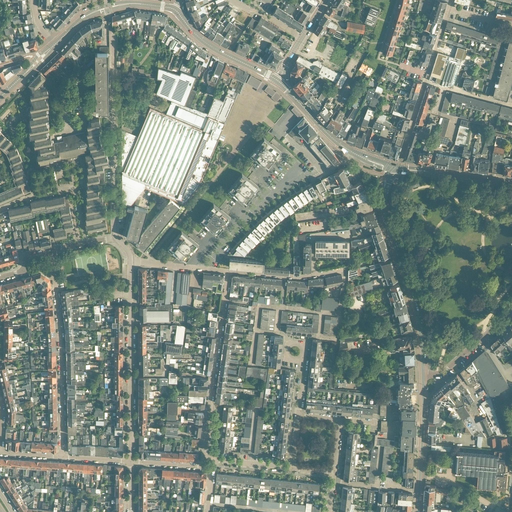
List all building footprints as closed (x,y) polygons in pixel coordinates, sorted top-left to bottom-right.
[(67,0),(62,0),(63,2),(72,3),(78,9),(81,5),(75,0),(74,0),(73,1),(72,0),(67,0)] [(195,3),(187,6),(189,12),(201,7),(200,5),(204,4),(202,0),(195,3)] [(296,6),(300,9),(302,7),(311,13),(315,6),(314,5),(306,0),(302,0),(300,4),(292,0),(290,3),(296,6)] [(337,0),(334,0),(330,7),(335,7),(341,8),(343,8),(341,16),(343,17),(346,17),(349,7),(348,6),(346,4),(345,5),(344,4),(337,0)] [(435,0),(430,18),(441,21),(444,13),(446,6),(448,1),(444,0),(435,0)] [(41,1),(41,7),(46,8),(45,9),(49,10),(49,2),(41,1)] [(286,5),(283,10),(286,12),(291,15),(296,6),(290,3),(288,2),(288,1),(286,4),(286,5)] [(61,3),(60,6),(63,6),(68,7),(74,13),(78,9),(72,3),(70,6),(69,5),(61,3)] [(201,7),(189,12),(193,21),(198,18),(207,12),(204,6),(204,5),(201,7)] [(225,11),(224,13),(228,15),(232,7),(229,5),(228,7),(225,11)] [(62,11),(64,12),(70,17),(74,13),(68,7),(63,6),(62,11)] [(272,14),(277,16),(281,9),(277,6),(272,13),(272,14)] [(370,6),(368,12),(377,15),(379,10),(370,6)] [(406,14),(407,9),(398,6),(396,12),(406,14)] [(335,11),(332,9),(329,8),(328,8),(325,12),(332,17),(341,20),(342,20),(343,17),(341,16),(334,14),(335,11)] [(496,17),(506,18),(506,13),(500,12),(501,8),(498,8),(497,13),(496,17)] [(277,16),(281,19),(286,12),(283,10),(281,9),(277,16)] [(295,18),(304,23),(309,15),(300,9),(295,18)] [(142,11),(134,10),(136,15),(137,23),(138,23),(137,29),(139,30),(140,28),(142,11)] [(129,11),(125,13),(129,26),(129,27),(132,26),(132,25),(133,24),(129,11)] [(139,30),(139,31),(142,31),(143,29),(144,20),(146,20),(148,12),(147,12),(142,11),(140,28),(139,30)] [(23,16),(11,19),(12,21),(13,20),(18,19),(31,17),(30,12),(23,14),(23,16)] [(70,17),(64,12),(60,16),(66,22),(70,17)] [(166,15),(166,14),(152,12),(150,27),(150,31),(149,34),(154,34),(155,27),(157,28),(157,29),(161,29),(162,27),(163,25),(164,24),(165,24),(165,19),(167,19),(167,15),(166,15)] [(198,18),(193,21),(197,27),(197,26),(200,25),(203,21),(204,21),(208,17),(206,14),(208,13),(208,12),(207,12),(198,18)] [(293,16),(291,15),(286,12),(281,19),(288,24),(292,17),(293,16)] [(377,15),(368,12),(366,17),(375,20),(377,15)] [(396,12),(395,17),(404,20),(406,14),(396,12)] [(125,13),(120,14),(124,27),(126,27),(127,27),(128,27),(128,26),(129,26),(125,13)] [(124,28),(120,14),(116,15),(118,24),(120,23),(122,29),(124,28)] [(330,19),(324,14),(318,22),(319,23),(325,27),(326,26),(336,30),(338,26),(329,21),(330,19)] [(57,16),(54,19),(56,20),(63,26),(66,23),(58,16),(57,16)] [(288,48),(292,43),(280,36),(283,31),(278,28),(278,27),(261,16),(258,21),(253,29),(270,40),(275,32),(280,36),(277,41),(288,48)] [(200,29),(204,33),(209,26),(210,23),(209,22),(211,19),(209,17),(205,23),(200,29)] [(288,24),(294,27),(298,21),(292,17),(288,24)] [(373,25),(375,20),(366,17),(364,22),(373,25)] [(402,25),(404,20),(395,17),(393,22),(402,25)] [(426,25),(426,30),(431,31),(437,32),(438,33),(441,22),(429,18),(427,24),(426,25)] [(53,19),(50,22),(51,23),(53,25),(57,28),(58,29),(58,30),(59,30),(63,26),(56,20),(54,19),(53,19)] [(102,19),(94,22),(96,30),(98,36),(98,39),(99,39),(101,39),(101,36),(100,36),(99,35),(104,35),(104,21),(102,19)] [(209,26),(204,33),(208,36),(213,29),(211,28),(215,22),(213,20),(210,23),(209,26)] [(304,24),(298,21),(294,27),(299,31),(304,24)] [(347,21),(345,30),(363,33),(365,24),(347,21)] [(98,36),(96,30),(94,22),(90,23),(89,24),(91,31),(92,31),(94,30),(95,34),(96,37),(98,36)] [(232,24),(229,22),(223,31),(226,33),(232,24)] [(393,22),(391,27),(401,30),(402,25),(393,22)] [(161,30),(158,37),(162,39),(165,33),(170,26),(166,23),(165,25),(161,30)] [(208,36),(212,39),(220,26),(218,24),(216,23),(213,29),(208,36)] [(319,23),(319,24),(314,32),(313,31),(320,36),(324,30),(334,34),(333,35),(343,39),(345,34),(336,30),(326,26),(325,27),(319,23)] [(220,26),(212,39),(220,44),(224,37),(218,33),(219,31),(220,31),(224,26),(221,24),(220,26)] [(224,37),(220,44),(229,49),(233,42),(241,29),(232,24),(226,33),(224,37)] [(458,25),(458,26),(455,34),(460,36),(463,27),(458,25)] [(167,34),(169,36),(174,28),(170,26),(165,33),(162,39),(161,41),(163,42),(167,34)] [(79,30),(84,36),(85,36),(88,44),(91,44),(90,39),(84,27),(79,30)] [(399,35),(401,30),(391,27),(390,32),(399,35)] [(460,36),(460,38),(465,40),(466,37),(468,28),(463,27),(460,36)] [(170,39),(172,40),(173,38),(178,31),(174,28),(169,36),(165,43),(167,45),(170,39)] [(86,43),(82,38),(84,36),(79,30),(75,35),(81,40),(84,45),(86,43)] [(32,41),(28,42),(31,50),(36,49),(37,47),(35,36),(34,31),(30,32),(32,41)] [(175,41),(177,42),(182,34),(178,31),(173,38),(172,40),(169,46),(170,47),(169,48),(171,49),(175,41)] [(390,32),(388,37),(397,40),(399,35),(390,32)] [(418,34),(417,37),(425,39),(435,42),(437,35),(430,33),(429,36),(421,33),(421,35),(418,34)] [(480,45),(485,47),(489,35),(487,34),(484,33),(481,42),(480,45)] [(20,42),(17,43),(18,46),(20,54),(25,52),(23,44),(22,41),(20,34),(18,35),(20,42)] [(177,42),(173,49),(177,51),(181,44),(186,37),(182,34),(177,42)] [(77,44),(79,42),(81,46),(84,45),(81,40),(75,35),(71,39),(77,44)] [(490,48),(492,45),(494,36),(489,35),(485,47),(490,48)] [(177,51),(175,54),(177,56),(182,48),(186,51),(191,40),(186,37),(181,44),(177,51)] [(397,42),(397,40),(388,37),(387,42),(386,42),(396,45),(397,42)] [(27,39),(22,41),(23,44),(25,52),(31,50),(28,42),(27,39)] [(77,44),(71,39),(67,43),(80,54),(81,52),(75,47),(76,45),(77,44)] [(422,50),(431,53),(434,42),(435,42),(425,39),(424,42),(423,46),(417,44),(406,41),(405,45),(422,50)] [(194,56),(198,46),(191,40),(186,51),(187,52),(185,57),(189,58),(191,53),(193,55),(194,56)] [(495,84),(496,84),(493,95),(493,96),(493,97),(507,101),(507,100),(511,82),(511,40),(508,40),(497,82),(496,81),(495,84)] [(239,43),(235,52),(245,56),(249,48),(245,46),(246,44),(244,42),(242,45),(239,43)] [(386,42),(384,47),(394,50),(396,45),(386,42)] [(17,43),(12,45),(13,47),(15,55),(20,54),(18,46),(17,43)] [(67,43),(64,47),(76,58),(80,54),(67,43)] [(254,54),(251,59),(257,61),(268,67),(269,66),(270,64),(276,68),(286,53),(285,52),(271,43),(268,49),(267,48),(265,50),(266,51),(266,52),(263,58),(260,56),(259,57),(254,54)] [(12,45),(5,47),(8,57),(15,55),(13,47),(12,45)] [(196,56),(194,60),(195,61),(194,63),(197,65),(199,60),(200,59),(199,59),(203,49),(198,46),(194,56),(196,56)] [(64,47),(60,51),(66,56),(68,55),(71,57),(72,56),(74,60),(76,58),(64,47)] [(392,56),(394,50),(384,47),(382,53),(392,56)] [(458,47),(454,57),(462,59),(463,59),(463,60),(465,58),(466,57),(466,55),(467,54),(467,52),(467,50),(466,49),(466,50),(465,49),(458,47)] [(201,60),(198,68),(200,69),(206,53),(207,52),(203,49),(199,59),(200,59),(199,60),(201,60)] [(422,50),(421,53),(423,54),(421,59),(429,62),(431,53),(422,50)] [(60,51),(56,55),(66,65),(67,63),(63,59),(65,57),(60,51)] [(435,61),(431,75),(437,77),(436,81),(437,82),(439,84),(441,85),(444,86),(445,85),(448,86),(448,85),(451,86),(451,85),(453,86),(454,86),(454,85),(451,84),(456,68),(458,64),(460,65),(462,59),(454,57),(443,54),(443,53),(438,52),(435,61)] [(96,113),(108,112),(108,54),(108,53),(95,53),(96,113)] [(207,63),(210,55),(206,53),(200,69),(199,71),(201,71),(204,65),(206,66),(207,63)] [(66,65),(56,55),(52,59),(57,64),(59,62),(64,67),(66,65)] [(299,55),(296,60),(297,61),(296,61),(305,66),(305,65),(321,74),(324,75),(337,82),(342,74),(321,63),(322,62),(317,59),(313,60),(312,62),(311,62),(311,61),(309,60),(309,61),(306,59),(306,58),(304,57),(303,58),(299,55)] [(207,76),(207,79),(207,81),(208,84),(213,72),(218,59),(212,56),(208,67),(208,68),(210,69),(209,71),(208,74),(207,76)] [(52,59),(48,62),(58,73),(60,71),(55,66),(57,64),(52,59)] [(208,84),(208,85),(213,88),(224,62),(218,59),(213,72),(208,84)] [(296,61),(295,61),(293,64),(292,67),(291,71),(291,74),(291,78),(292,82),(294,86),(302,78),(300,75),(305,66),(296,61)] [(48,62),(45,66),(50,71),(52,69),(57,74),(58,73),(48,62)] [(363,62),(359,69),(367,73),(363,79),(367,81),(370,75),(374,69),(363,62)] [(229,65),(226,63),(221,76),(227,78),(232,67),(229,65)] [(10,71),(4,76),(7,80),(22,68),(20,64),(12,67),(8,68),(10,71)] [(189,67),(182,64),(180,70),(187,73),(189,67)] [(50,71),(45,66),(41,69),(51,80),(53,78),(50,75),(50,76),(48,73),(50,71)] [(387,77),(391,69),(386,66),(382,75),(387,77)] [(221,138),(222,138),(223,138),(223,137),(223,136),(223,135),(222,135),(220,135),(225,123),(226,119),(207,112),(205,111),(204,111),(193,107),(192,108),(184,105),(195,77),(180,71),(179,74),(163,69),(158,67),(157,79),(162,79),(156,93),(171,100),(166,114),(150,107),(150,108),(138,136),(137,136),(121,129),(122,201),(130,206),(145,187),(184,204),(202,182),(201,183),(200,182),(211,156),(218,138),(219,136),(221,137),(221,138)] [(226,80),(225,83),(228,84),(230,77),(232,78),(236,69),(234,67),(233,68),(232,67),(227,78),(226,80)] [(236,69),(232,78),(244,83),(248,73),(237,68),(236,69)] [(387,77),(392,80),(396,71),(391,69),(387,77)] [(400,74),(401,73),(396,71),(392,80),(397,82),(400,74)] [(463,72),(462,78),(464,79),(463,85),(462,87),(463,87),(464,87),(475,81),(475,80),(466,78),(467,75),(465,71),(463,72)] [(40,85),(43,82),(46,78),(40,72),(28,85),(32,88),(33,95),(31,96),(30,96),(33,106),(28,107),(27,107),(27,108),(27,109),(27,111),(27,112),(28,113),(29,114),(32,129),(29,129),(30,133),(29,133),(30,137),(35,136),(35,139),(34,139),(35,143),(34,143),(35,147),(39,146),(41,153),(37,153),(39,161),(40,161),(40,164),(48,163),(48,162),(49,162),(48,159),(56,157),(57,158),(60,157),(60,160),(64,159),(78,156),(82,155),(85,155),(86,159),(87,158),(89,164),(87,165),(88,169),(88,172),(87,172),(88,176),(87,176),(88,179),(87,180),(88,183),(87,183),(88,187),(87,187),(87,191),(88,194),(86,195),(87,198),(87,202),(86,202),(87,206),(86,206),(87,209),(86,209),(87,213),(86,213),(86,214),(87,217),(85,217),(86,217),(86,221),(87,224),(85,224),(85,225),(86,227),(86,228),(86,229),(87,228),(88,232),(92,231),(92,232),(97,231),(96,230),(102,228),(103,230),(107,229),(105,220),(101,221),(101,218),(105,217),(104,214),(105,214),(105,210),(104,207),(106,206),(105,202),(103,202),(102,200),(102,195),(99,196),(97,189),(99,189),(98,182),(99,181),(98,174),(100,174),(99,170),(102,170),(104,170),(103,166),(102,162),(108,161),(107,157),(106,157),(105,154),(104,150),(103,150),(102,147),(101,147),(101,143),(99,144),(98,138),(99,137),(99,134),(99,133),(98,130),(100,130),(99,126),(99,123),(100,122),(99,118),(91,120),(91,123),(87,124),(88,131),(67,136),(63,137),(64,140),(61,141),(52,143),(50,136),(49,136),(48,136),(47,137),(46,134),(47,133),(46,130),(47,130),(49,129),(48,125),(47,125),(46,119),(47,119),(47,118),(48,118),(48,115),(48,114),(47,114),(46,111),(47,111),(46,108),(49,107),(48,105),(48,103),(47,103),(46,97),(48,96),(48,93),(47,92),(47,88),(46,89),(45,89),(41,90),(40,85)] [(342,74),(337,82),(332,92),(336,94),(347,75),(343,73),(342,74)] [(294,86),(301,94),(310,86),(314,82),(310,77),(310,76),(309,75),(308,76),(306,74),(304,76),(302,78),(294,86)] [(251,75),(248,82),(258,87),(256,89),(262,92),(278,100),(283,91),(251,75)] [(404,79),(403,82),(406,83),(407,83),(420,87),(422,82),(414,80),(414,82),(406,80),(404,79)] [(464,87),(463,87),(464,88),(463,88),(465,89),(472,91),(473,86),(476,87),(477,86),(479,81),(477,79),(475,80),(475,81),(464,87)] [(314,82),(310,86),(301,94),(306,99),(320,86),(318,84),(315,81),(314,82)] [(401,82),(401,84),(402,84),(412,88),(411,91),(419,93),(420,87),(407,83),(406,83),(403,82),(402,82),(401,82)] [(428,84),(428,83),(428,84),(426,90),(433,93),(435,86),(428,84)] [(306,99),(309,104),(316,97),(314,95),(319,91),(321,87),(320,86),(306,99)] [(237,92),(228,88),(225,97),(224,100),(223,100),(214,96),(207,112),(226,119),(237,92)] [(316,97),(309,104),(317,112),(324,106),(325,105),(327,100),(329,98),(331,93),(328,92),(329,90),(323,89),(321,95),(318,98),(316,97)] [(370,89),(365,98),(370,100),(371,101),(375,91),(372,90),(370,89)] [(192,90),(186,105),(190,107),(196,92),(192,90)] [(433,93),(426,90),(424,97),(431,99),(435,100),(436,97),(432,96),(433,93)] [(371,101),(370,105),(376,107),(379,100),(378,100),(379,97),(381,93),(375,91),(371,101)] [(403,94),(402,95),(405,97),(405,99),(408,100),(407,101),(415,104),(417,98),(409,96),(409,97),(404,95),(404,94),(403,94)] [(429,106),(431,99),(424,97),(422,103),(429,106)] [(334,104),(329,98),(327,100),(324,106),(317,112),(324,121),(328,118),(328,117),(330,115),(329,115),(331,113),(333,111),(332,108),(330,108),(329,107),(330,106),(331,107),(332,107),(334,106),(334,104)] [(405,101),(403,106),(406,107),(408,107),(408,108),(413,110),(415,104),(407,101),(405,101)] [(429,106),(422,103),(420,109),(427,112),(429,106)] [(501,106),(498,118),(504,119),(504,116),(507,107),(501,106)] [(403,114),(411,116),(413,110),(408,108),(408,107),(406,107),(403,114)] [(362,123),(367,125),(372,115),(373,115),(375,110),(368,108),(366,114),(362,123)] [(425,118),(427,112),(420,109),(418,116),(425,118)] [(334,114),(327,124),(332,129),(342,112),(339,110),(338,111),(336,110),(334,114)] [(337,133),(345,121),(342,118),(345,114),(342,112),(332,129),(337,133)] [(350,133),(347,140),(355,144),(362,123),(366,114),(362,113),(360,115),(360,116),(356,124),(354,129),(353,129),(351,133),(350,133)] [(379,113),(376,122),(383,124),(384,124),(385,120),(384,120),(386,115),(379,113)] [(394,121),(393,125),(407,129),(409,123),(410,119),(401,116),(396,114),(395,118),(400,119),(399,121),(398,120),(398,122),(394,121)] [(423,124),(425,118),(418,116),(416,122),(423,124)] [(310,145),(324,161),(328,165),(333,161),(334,163),(340,160),(333,153),(334,153),(320,136),(319,136),(318,136),(318,135),(318,134),(317,134),(316,133),(317,132),(304,117),(300,120),(297,124),(301,128),(299,130),(307,140),(308,139),(311,143),(310,145)] [(469,127),(470,121),(461,119),(460,125),(469,127)] [(337,133),(344,138),(348,131),(351,124),(345,121),(337,133)] [(372,127),(381,130),(383,124),(376,122),(374,121),(372,127)] [(362,123),(355,144),(361,146),(362,146),(363,146),(370,126),(367,125),(362,123)] [(455,144),(458,144),(464,146),(467,133),(469,127),(460,125),(456,140),(455,144)] [(404,158),(403,158),(403,160),(404,160),(405,160),(411,161),(414,153),(414,150),(412,149),(413,146),(414,146),(417,137),(422,138),(426,127),(423,126),(422,128),(420,128),(419,132),(413,130),(404,157),(404,158)] [(388,155),(397,158),(398,158),(406,132),(396,129),(395,132),(393,140),(392,140),(390,148),(388,155)] [(484,147),(483,150),(486,151),(487,151),(488,148),(491,148),(494,135),(495,132),(493,131),(489,130),(484,147)] [(0,145),(5,150),(12,143),(9,140),(8,141),(4,138),(3,137),(4,136),(0,131),(0,145)] [(375,151),(376,150),(378,141),(373,139),(375,133),(372,132),(367,148),(375,151)] [(492,172),(499,173),(500,163),(501,163),(504,148),(507,139),(508,135),(495,132),(494,135),(496,136),(497,136),(495,146),(493,152),(494,152),(492,162),(493,162),(492,172)] [(470,133),(467,133),(464,146),(463,149),(460,168),(467,169),(468,168),(468,167),(471,151),(467,150),(469,140),(470,133)] [(449,138),(438,135),(436,141),(447,144),(449,138)] [(385,138),(380,136),(380,137),(378,141),(376,150),(377,148),(381,149),(380,152),(388,155),(390,148),(392,140),(385,138)] [(271,144),(270,142),(264,137),(250,154),(256,160),(257,160),(267,169),(270,165),(282,151),(272,143),(271,144)] [(470,169),(478,170),(479,161),(480,159),(482,154),(477,153),(479,141),(476,141),(474,145),(471,168),(470,169)] [(419,152),(416,161),(422,162),(422,160),(425,161),(425,162),(429,163),(433,152),(434,150),(434,148),(425,145),(424,147),(422,153),(419,152)] [(29,187),(29,186),(27,183),(26,183),(24,181),(26,180),(23,173),(24,173),(23,169),(22,169),(21,166),(22,166),(20,159),(21,158),(18,151),(16,151),(15,148),(9,151),(7,152),(12,164),(11,165),(14,171),(13,172),(15,178),(14,179),(17,186),(0,193),(0,204),(3,203),(2,202),(5,201),(5,202),(9,200),(9,199),(11,198),(12,199),(16,197),(15,196),(18,195),(19,196),(24,194),(24,193),(30,191),(29,187)] [(414,153),(411,161),(416,161),(419,152),(419,150),(418,150),(418,151),(416,151),(416,153),(414,153)] [(434,164),(448,166),(450,151),(449,151),(449,152),(449,155),(436,153),(434,164)] [(448,166),(459,168),(461,153),(460,153),(459,157),(456,156),(456,153),(455,152),(450,151),(448,166)] [(500,163),(499,173),(503,174),(510,175),(511,171),(511,172),(511,170),(511,169),(511,158),(511,159),(510,159),(505,158),(504,164),(501,163),(500,163)] [(488,172),(490,160),(485,159),(480,159),(479,161),(478,170),(488,172)] [(328,188),(333,187),(342,185),(349,181),(347,176),(348,175),(347,176),(343,168),(326,177),(315,183),(320,192),(322,190),(326,188),(328,188)] [(234,195),(235,196),(245,204),(248,200),(260,187),(250,179),(249,179),(248,178),(247,177),(242,173),(228,190),(234,195)] [(333,187),(328,188),(328,190),(330,190),(331,193),(344,190),(344,189),(347,189),(348,190),(351,194),(363,188),(360,181),(353,185),(351,183),(350,183),(344,185),(343,185),(342,185),(333,187)] [(310,183),(306,185),(306,186),(312,197),(317,194),(311,183),(310,183)] [(305,186),(301,188),(300,189),(307,200),(312,197),(306,186),(305,186)] [(347,202),(341,203),(341,204),(342,205),(348,204),(350,204),(367,196),(363,188),(351,194),(351,195),(350,195),(352,199),(346,201),(347,202)] [(300,189),(296,192),(295,192),(302,203),(307,200),(300,189)] [(295,192),(291,195),(290,195),(298,206),(302,203),(295,192)] [(290,196),(286,198),(285,199),(293,210),(298,206),(290,195),(290,196)] [(31,211),(32,215),(33,215),(33,212),(45,209),(46,210),(59,207),(60,206),(69,204),(67,196),(64,197),(64,196),(59,197),(59,198),(57,199),(56,198),(52,199),(52,200),(49,201),(49,199),(45,200),(42,201),(42,199),(34,201),(34,202),(31,203),(31,206),(32,210),(31,211)] [(367,196),(350,204),(352,211),(360,208),(363,210),(372,207),(367,196)] [(127,208),(132,210),(134,210),(126,237),(138,240),(135,244),(144,251),(180,207),(170,199),(140,236),(147,209),(135,206),(134,208),(127,206),(127,208)] [(285,199),(281,202),(280,202),(288,213),(293,210),(285,199)] [(280,203),(276,205),(276,206),(284,216),(288,213),(280,202),(280,203)] [(231,217),(223,210),(221,209),(219,208),(213,203),(199,220),(205,225),(216,234),(219,230),(220,231),(231,217)] [(63,227),(65,228),(66,234),(68,233),(67,229),(71,229),(71,232),(73,232),(72,228),(71,225),(73,225),(72,221),(71,221),(70,218),(71,218),(70,213),(69,214),(69,211),(70,211),(69,206),(69,204),(60,206),(59,207),(63,227)] [(9,210),(10,219),(10,220),(13,219),(32,215),(31,211),(30,206),(27,207),(27,206),(23,207),(23,208),(20,209),(20,207),(15,208),(16,209),(13,210),(13,209),(8,210),(9,210)] [(276,206),(272,209),(271,210),(279,220),(284,216),(276,206)] [(271,210),(267,213),(266,214),(275,224),(279,220),(271,210)] [(347,219),(344,220),(344,223),(359,221),(360,222),(376,216),(373,210),(362,213),(362,212),(357,214),(358,217),(347,219)] [(266,214),(263,217),(262,217),(271,227),(275,224),(266,214)] [(365,226),(365,227),(378,222),(376,216),(360,222),(359,221),(342,223),(339,224),(336,224),(333,224),(330,225),(330,227),(328,228),(327,231),(352,228),(352,225),(360,224),(361,227),(365,226)] [(262,218),(258,221),(257,221),(266,231),(271,227),(262,217),(262,218)] [(38,233),(49,230),(47,221),(47,218),(46,218),(46,219),(35,221),(38,233)] [(257,222),(254,225),(253,226),(262,235),(266,231),(257,221),(257,222)] [(371,232),(380,229),(378,222),(365,227),(366,230),(363,231),(364,234),(366,233),(366,234),(371,232)] [(253,226),(250,229),(249,230),(258,239),(262,235),(253,226)] [(67,236),(66,234),(65,228),(63,227),(53,229),(53,230),(55,238),(56,238),(58,237),(58,239),(61,238),(67,237),(67,236)] [(364,239),(351,240),(352,246),(353,247),(358,245),(383,237),(380,229),(371,232),(372,236),(363,238),(364,239)] [(28,245),(29,250),(34,249),(33,241),(31,241),(28,230),(25,230),(28,245)] [(248,230),(245,233),(245,234),(254,243),(258,239),(249,230),(248,230)] [(14,236),(15,241),(15,242),(16,247),(16,248),(22,247),(20,239),(18,239),(16,231),(13,232),(14,236)] [(35,249),(40,248),(38,240),(36,240),(34,231),(31,232),(35,249)] [(199,245),(194,240),(189,236),(189,237),(187,235),(181,231),(167,248),(177,256),(184,262),(188,258),(199,245)] [(41,232),(38,233),(41,248),(51,245),(50,239),(51,238),(50,234),(42,236),(41,232)] [(305,234),(298,235),(298,238),(297,232),(293,232),(294,255),(299,255),(299,270),(307,270),(307,273),(307,274),(310,273),(310,270),(311,270),(311,243),(305,243),(305,234)] [(244,234),(241,238),(241,239),(250,247),(254,243),(245,234),(244,234)] [(383,237),(358,245),(360,250),(373,245),(373,246),(374,246),(385,242),(383,237)] [(240,239),(237,242),(237,243),(247,252),(250,247),(241,239),(240,239)] [(385,242),(374,246),(375,249),(373,250),(374,251),(371,252),(373,260),(389,255),(385,242)] [(13,243),(10,243),(11,246),(12,248),(15,262),(19,261),(17,253),(16,248),(14,249),(13,245),(13,243)] [(247,252),(237,243),(236,243),(227,254),(232,255),(233,254),(244,255),(247,252)] [(3,245),(1,246),(2,249),(6,264),(11,263),(8,255),(6,256),(3,245)] [(229,258),(228,267),(263,270),(262,272),(289,274),(289,267),(264,265),(264,261),(229,258)] [(377,266),(378,269),(382,268),(382,269),(393,265),(390,259),(369,264),(370,268),(377,266)] [(378,269),(369,272),(370,275),(372,274),(372,276),(378,274),(379,278),(381,277),(383,277),(385,276),(395,272),(393,265),(382,269),(382,268),(378,269)] [(146,269),(138,268),(138,277),(146,277),(146,276),(149,276),(150,273),(146,274),(146,269)] [(203,272),(202,286),(210,287),(210,285),(212,285),(217,285),(216,291),(222,292),(222,289),(224,274),(210,273),(203,272)] [(383,277),(381,277),(383,285),(387,283),(387,284),(397,280),(398,280),(395,272),(385,276),(383,277)] [(41,273),(31,276),(33,282),(39,280),(41,282),(45,276),(41,273)] [(231,283),(230,292),(233,292),(234,286),(234,287),(235,284),(239,284),(240,276),(233,275),(232,276),(231,283)] [(341,275),(332,276),(334,284),(343,282),(341,275)] [(45,276),(41,282),(43,283),(44,287),(42,287),(42,288),(42,290),(50,288),(49,279),(45,276)] [(26,277),(21,279),(23,287),(24,290),(26,290),(27,294),(30,293),(29,290),(26,277)] [(19,279),(16,280),(18,288),(19,291),(21,291),(23,298),(26,297),(24,290),(23,287),(21,279),(19,280),(19,279)] [(347,288),(347,292),(346,295),(346,297),(365,292),(366,292),(366,291),(373,289),(371,284),(371,281),(353,286),(352,286),(347,288)] [(9,282),(6,283),(9,291),(11,290),(13,297),(15,296),(14,292),(12,282),(10,282),(9,282)] [(388,294),(386,295),(388,301),(403,296),(399,283),(398,283),(390,286),(390,288),(388,289),(388,290),(386,291),(388,294)] [(65,291),(61,292),(62,297),(70,297),(70,296),(76,296),(75,293),(77,293),(83,292),(88,292),(89,291),(89,288),(77,289),(73,290),(66,291),(65,291)] [(193,289),(192,293),(194,293),(193,298),(194,299),(198,299),(199,294),(206,295),(207,292),(207,291),(203,290),(203,289),(193,288),(193,289)] [(230,293),(229,300),(237,301),(238,298),(238,294),(230,293)] [(403,296),(388,301),(389,302),(390,302),(391,303),(393,302),(394,304),(405,301),(403,296)] [(405,301),(394,304),(384,308),(384,307),(378,309),(379,314),(394,310),(395,313),(407,310),(405,301)] [(155,306),(140,306),(140,321),(171,321),(171,305),(160,304),(160,302),(155,302),(155,306)] [(1,317),(0,317),(1,320),(13,316),(13,314),(18,313),(18,310),(17,310),(14,311),(0,315),(1,317)] [(216,320),(217,312),(209,311),(203,310),(202,315),(201,314),(201,318),(202,318),(216,320)] [(392,314),(394,323),(399,321),(409,318),(407,310),(395,313),(392,314)] [(412,329),(409,318),(399,321),(394,323),(390,324),(393,334),(402,332),(405,331),(405,332),(409,331),(409,330),(412,329)] [(174,335),(174,339),(175,339),(175,344),(182,345),(184,330),(186,330),(186,327),(185,327),(185,326),(178,325),(177,325),(177,328),(176,335),(174,335)] [(509,342),(511,346),(511,345),(511,326),(503,334),(508,340),(509,342)] [(340,339),(340,343),(347,342),(357,340),(356,334),(340,339)] [(503,334),(498,338),(505,347),(507,345),(511,351),(511,346),(509,342),(508,340),(503,334)] [(408,337),(408,335),(393,338),(394,342),(393,342),(392,343),(393,344),(393,345),(395,345),(395,349),(414,348),(413,344),(413,343),(412,343),(411,340),(412,339),(411,338),(410,337),(410,336),(408,337)] [(224,337),(223,342),(237,344),(240,344),(240,341),(240,340),(232,339),(232,338),(232,337),(224,336),(224,337)] [(491,344),(491,345),(491,344),(501,358),(504,355),(500,351),(505,347),(498,338),(491,344)] [(164,351),(173,353),(181,354),(182,345),(175,344),(165,342),(164,351)] [(348,349),(347,342),(340,343),(338,354),(340,355),(341,350),(348,349)] [(395,349),(391,350),(391,352),(399,352),(400,364),(415,363),(414,349),(414,348),(395,349)] [(484,350),(473,360),(480,373),(490,396),(491,397),(502,433),(506,432),(507,432),(507,429),(507,428),(502,403),(500,391),(509,386),(502,375),(500,376),(484,350)] [(473,360),(466,366),(475,377),(474,378),(477,381),(480,380),(490,396),(480,373),(473,360)] [(247,366),(245,366),(239,365),(239,370),(238,375),(242,376),(242,377),(262,379),(264,379),(266,379),(267,369),(247,366)] [(413,366),(398,366),(398,372),(403,372),(403,375),(403,376),(408,375),(408,376),(413,376),(413,366)] [(460,371),(463,375),(468,383),(470,386),(470,387),(471,387),(472,387),(474,385),(473,383),(477,381),(474,378),(475,377),(466,366),(460,371)] [(12,372),(0,374),(0,376),(1,380),(8,378),(8,376),(13,375),(12,372)] [(173,372),(169,372),(168,383),(176,384),(177,384),(177,372),(173,372)] [(457,374),(453,378),(460,386),(463,391),(464,391),(463,392),(464,395),(469,391),(461,379),(457,374)] [(453,378),(448,382),(459,394),(461,397),(455,403),(453,404),(452,405),(455,409),(463,404),(464,406),(465,405),(462,396),(460,393),(463,391),(460,386),(453,378)] [(360,380),(360,381),(363,383),(366,384),(367,385),(370,386),(372,386),(373,386),(374,386),(375,386),(377,386),(379,385),(380,385),(381,385),(382,385),(384,385),(385,385),(386,386),(387,386),(388,386),(389,387),(391,387),(393,387),(396,387),(396,393),(410,393),(411,388),(412,388),(412,386),(413,385),(413,382),(403,381),(384,381),(379,380),(360,380)] [(448,382),(441,388),(455,403),(461,397),(459,394),(448,382)] [(441,388),(434,394),(452,402),(453,404),(455,403),(441,388)] [(175,401),(177,402),(205,402),(206,389),(189,389),(188,393),(185,393),(185,395),(175,395),(175,401)] [(464,395),(463,395),(469,403),(473,400),(469,394),(470,393),(469,391),(464,395)] [(396,393),(396,398),(392,398),(392,397),(387,397),(385,397),(385,400),(384,400),(384,404),(386,404),(392,405),(397,405),(398,405),(400,405),(411,406),(412,405),(413,402),(411,401),(411,399),(410,399),(410,393),(396,393)] [(434,394),(431,399),(436,400),(441,403),(441,405),(445,405),(451,408),(448,415),(459,419),(461,418),(456,410),(455,409),(452,405),(453,404),(452,402),(434,394)] [(497,434),(502,433),(491,397),(490,396),(481,402),(486,411),(497,434)] [(177,402),(175,401),(167,401),(167,414),(177,414),(177,402)] [(430,401),(430,409),(442,410),(444,410),(444,409),(443,408),(439,407),(439,406),(436,402),(431,401),(430,401)] [(7,407),(6,407),(7,410),(16,411),(19,411),(19,410),(19,409),(19,408),(19,407),(18,407),(18,406),(22,405),(21,402),(19,403),(7,406),(7,407)] [(372,413),(377,413),(378,402),(377,402),(376,404),(368,404),(367,417),(372,417),(372,413)] [(463,404),(455,409),(456,410),(461,418),(472,433),(473,434),(473,435),(475,435),(478,436),(482,437),(486,437),(482,431),(476,422),(468,411),(465,407),(464,406),(463,404)] [(224,405),(223,409),(223,414),(232,415),(232,406),(224,405)] [(400,416),(401,416),(401,419),(401,421),(400,432),(400,433),(405,433),(415,434),(416,422),(414,422),(414,419),(414,417),(415,417),(415,408),(415,407),(411,407),(411,406),(400,405),(400,416)] [(429,416),(429,420),(435,420),(435,421),(435,425),(441,426),(442,423),(443,419),(439,417),(429,416)] [(461,418),(458,425),(460,426),(464,427),(463,431),(464,432),(472,433),(461,418)] [(486,418),(476,422),(482,431),(485,429),(487,434),(493,432),(486,418)] [(168,436),(175,437),(177,437),(178,425),(166,425),(165,436),(168,436)] [(188,434),(195,435),(200,436),(201,426),(196,426),(190,425),(188,434)] [(435,426),(429,425),(428,432),(436,432),(436,433),(440,433),(442,434),(442,430),(440,430),(439,431),(436,431),(436,426),(435,426)] [(12,431),(11,449),(19,449),(19,440),(15,440),(15,431),(12,431)] [(428,444),(436,444),(436,440),(440,440),(440,433),(436,433),(436,432),(428,432),(428,441),(428,444)] [(405,439),(405,433),(400,433),(400,436),(400,439),(400,441),(400,442),(400,448),(415,449),(415,445),(414,444),(414,442),(407,442),(407,439),(405,439)] [(405,433),(405,439),(407,439),(407,442),(414,442),(414,441),(415,441),(415,434),(405,433)] [(173,452),(172,460),(178,460),(180,446),(177,445),(176,452),(173,452)] [(390,447),(390,446),(388,446),(385,446),(384,446),(383,453),(391,454),(392,447),(390,447)] [(194,454),(190,453),(189,461),(195,461),(197,460),(198,449),(195,449),(194,452),(194,454)] [(494,454),(457,451),(456,471),(457,471),(457,475),(460,475),(461,474),(475,475),(474,486),(479,486),(478,487),(482,488),(482,486),(483,486),(483,488),(486,488),(486,487),(488,487),(488,488),(491,488),(491,487),(492,487),(492,488),(495,489),(495,488),(497,488),(497,487),(498,488),(498,489),(506,490),(507,475),(504,474),(504,472),(503,471),(504,469),(505,469),(505,468),(506,467),(506,466),(506,465),(506,464),(506,463),(506,462),(506,461),(504,461),(504,458),(505,458),(504,458),(505,451),(494,450),(494,451),(494,454)] [(139,470),(139,475),(147,475),(147,474),(153,474),(153,476),(154,476),(154,473),(162,473),(162,469),(142,467),(139,470)] [(4,476),(0,478),(0,479),(4,485),(11,480),(8,477),(6,478),(6,477),(5,477),(4,476)] [(413,485),(413,476),(412,476),(401,476),(401,478),(401,480),(401,484),(413,485)] [(11,480),(4,485),(5,487),(6,489),(18,481),(17,479),(15,480),(13,478),(11,480)] [(18,481),(6,489),(9,493),(9,494),(16,489),(16,488),(14,486),(17,485),(18,486),(20,484),(20,483),(18,481)] [(424,501),(434,502),(435,493),(447,495),(448,493),(448,489),(436,487),(436,485),(426,484),(424,501)] [(16,489),(9,494),(11,497),(24,489),(23,488),(22,487),(17,491),(16,489)] [(24,489),(11,497),(14,501),(15,502),(21,498),(20,495),(25,492),(24,489)] [(377,504),(376,510),(376,511),(378,511),(384,511),(387,505),(388,491),(378,491),(378,498),(377,504)] [(390,511),(391,511),(393,502),(394,492),(388,491),(387,505),(384,511),(390,511)] [(21,498),(15,502),(17,506),(30,497),(29,495),(22,499),(21,498)] [(17,506),(20,510),(27,506),(26,505),(25,504),(30,500),(31,499),(30,497),(17,506)] [(27,506),(20,510),(20,511),(32,511),(33,501),(31,503),(31,504),(29,504),(29,507),(27,507),(27,506)] [(434,507),(434,502),(424,501),(423,511),(450,511),(451,508),(441,507),(441,509),(435,509),(435,507),(434,507)] [(108,502),(108,506),(109,507),(115,508),(115,509),(118,511),(120,511),(123,510),(123,509),(123,508),(123,502),(108,502)]
